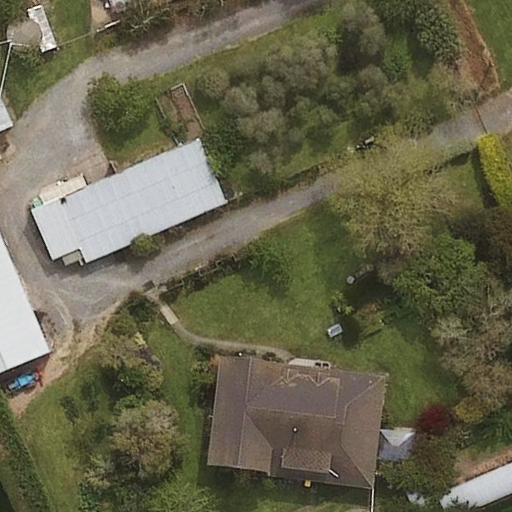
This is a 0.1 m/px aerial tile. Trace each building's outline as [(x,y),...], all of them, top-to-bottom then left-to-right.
[(142,0),(111,0),(117,12),(142,0)] [(225,202),(197,135),(31,205),(59,271),(225,202)] [(0,367),(46,348),(0,238),(0,367)] [(276,355),(218,350),(208,465),(374,479),(383,373),(275,364),(276,355)] [(399,485),(408,507),(410,511),(459,511),(511,489),(511,462),(455,487),(445,465),(399,485)]
